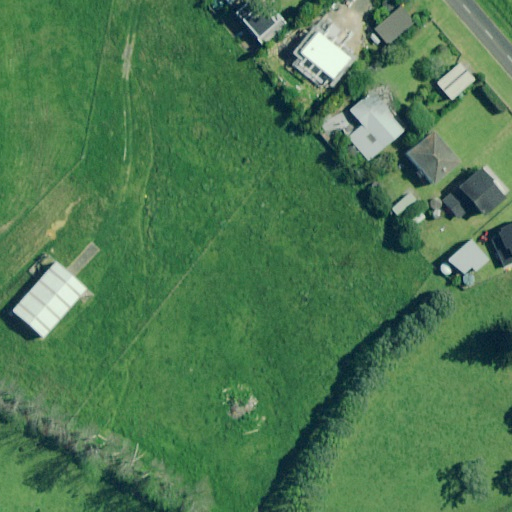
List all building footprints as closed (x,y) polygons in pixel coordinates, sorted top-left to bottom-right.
[(286,25),(264,0),(249,0),(234,14),(262,46),(286,25)] [(338,77),(302,32),(283,47),(320,92),(338,77)] [(473,81),(458,64),(435,84),(450,101),(473,81)] [(352,123),(342,132),(368,161),(406,128),(395,115),(373,90),(344,114),(352,123)] [(458,163),(430,131),(405,154),(418,170),(414,174),(428,190),(458,163)] [(509,193),(483,164),(441,202),(458,220),(473,206),(483,217),(509,193)] [(418,203),(408,193),(390,210),(400,221),(418,203)] [(511,264),(511,225),(497,232),(499,238),(492,241),(505,268),(511,264)] [(487,261),(471,243),(449,262),(461,275),(469,268),(473,272),(487,261)] [(85,290),(54,263),(11,312),(42,339),(85,290)]
